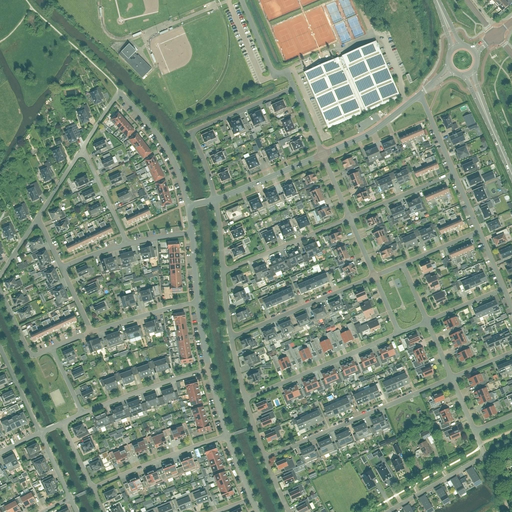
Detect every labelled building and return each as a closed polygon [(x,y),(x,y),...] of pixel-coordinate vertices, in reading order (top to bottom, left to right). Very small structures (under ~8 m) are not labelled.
[(505,1),(498,7),(502,11),(509,5),(505,1)] [(403,20),(391,25),(392,28),(405,23),(403,20)] [(342,57),(338,59),(362,113),(365,111),(366,112),(400,97),(392,79),(379,49),(376,42),(342,57)] [(118,55),(142,79),(152,69),(138,55),(136,57),(133,54),(136,52),(129,44),(118,55)] [(362,114),(362,113),(338,59),(338,58),(304,73),(328,129),(362,114)] [(90,95),(91,98),(90,98),(91,102),(93,101),(95,105),(101,102),(100,100),(104,99),(101,93),(102,93),(98,88),(95,89),(96,92),(90,95)] [(283,101),(272,106),(276,116),(284,113),(283,110),(286,108),(284,106),(285,105),(284,102),(283,102),(283,101)] [(78,114),(79,117),(78,118),(78,117),(78,121),(79,121),(81,121),(82,125),(89,122),(88,120),(91,118),(88,113),(90,112),(87,105),(82,107),(84,111),(78,114)] [(255,113),(259,124),(265,122),(266,124),(269,123),(266,115),(263,116),(260,111),(255,113)] [(251,121),(248,123),(251,130),(260,126),(259,124),(255,113),(254,112),(248,115),(251,121)] [(115,126),(116,125),(115,125),(123,118),(120,115),(119,115),(119,114),(110,121),(115,126)] [(444,119),(442,120),(446,130),(451,128),(452,131),(458,128),(456,124),(452,126),(450,121),(451,121),(449,117),(449,118),(448,117),(447,116),(444,118),(444,119)] [(115,125),(116,125),(119,129),(126,123),(125,121),(123,118),(115,125)] [(284,118),(278,121),(279,124),(281,123),(283,128),(284,128),(293,124),(290,119),(285,122),(284,118)] [(240,120),(234,122),(239,133),(240,135),(249,131),(246,124),(243,125),(240,120)] [(231,130),(228,131),(231,139),(234,137),(233,135),(239,133),(234,122),(232,123),(231,122),(228,124),(231,130)] [(119,129),(123,133),(131,127),(128,124),(126,123),(119,129)] [(69,127),(71,131),(65,134),(70,144),(76,141),(75,139),(79,137),(78,136),(80,134),(75,124),(69,127)] [(283,128),(281,129),(285,138),(291,135),(289,132),(295,130),(293,124),(284,128),(283,128)] [(131,127),(123,133),(125,135),(122,138),(124,140),(134,131),(133,131),(134,130),(131,127)] [(421,128),(416,131),(421,143),(424,142),(422,137),(425,136),(421,128)] [(416,131),(410,133),(413,141),(416,140),(418,144),(421,143),(416,131)] [(202,137),(201,137),(202,141),(203,140),(205,143),(207,142),(209,145),(217,142),(213,132),(202,136),(202,137)] [(410,133),(405,136),(410,148),(412,147),(411,142),(413,141),(410,133)] [(450,138),(453,146),(464,141),(464,139),(466,137),(465,134),(462,135),(461,133),(450,138)] [(128,141),(132,146),(141,139),(138,135),(137,135),(128,141)] [(410,148),(405,136),(399,138),(402,146),(405,144),(407,149),(410,148)] [(132,146),(135,150),(144,144),(142,142),(143,142),(141,139),(132,146)] [(295,139),(287,142),(291,152),(302,147),(303,146),(302,143),(301,143),(299,141),(297,142),(295,139)] [(107,150),(106,147),(109,146),(106,140),(94,146),(96,152),(100,150),(101,153),(107,150)] [(387,143),(392,153),(392,154),(395,153),(396,155),(401,152),(399,146),(396,147),(393,141),(387,143)] [(382,153),(384,160),(390,157),(389,154),(392,153),(387,143),(382,146),(385,152),(382,153)] [(135,150),(139,155),(148,148),(146,145),(145,146),(144,144),(135,150)] [(270,150),(274,159),(280,157),(278,152),(281,150),(278,144),(269,148),(270,150)] [(466,147),(465,144),(458,147),(459,150),(457,151),(458,154),(457,154),(457,155),(456,156),(458,159),(459,160),(468,156),(465,148),(466,147)] [(59,150),(53,153),(54,156),(53,156),(54,160),(56,159),(58,163),(64,160),(63,158),(66,157),(61,146),(57,147),(59,150)] [(148,148),(139,155),(142,160),(151,153),(150,152),(151,152),(148,148)] [(371,151),(375,160),(378,159),(379,162),(384,160),(382,153),(379,154),(376,148),(371,150),(371,151)] [(264,150),(261,151),(264,158),(267,156),(269,162),(274,159),(270,150),(265,152),(264,150)] [(368,159),(365,160),(368,167),(374,164),(373,163),(376,161),(375,160),(371,151),(371,150),(365,153),(368,159)] [(214,156),(211,157),(212,160),(211,161),(212,164),(213,164),(214,164),(225,160),(222,153),(219,154),(218,151),(212,153),(214,156)] [(249,157),(254,168),(259,166),(257,160),(260,159),(258,153),(249,157)] [(146,167),(148,167),(148,166),(157,162),(154,158),(154,157),(144,162),(146,167)] [(247,165),(249,170),(254,168),(249,157),(241,160),(244,166),(247,165)] [(344,168),(345,169),(351,166),(352,169),(359,166),(356,160),(353,162),(352,158),(350,159),(349,157),(345,159),(345,161),(342,162),(342,163),(344,168)] [(428,159),(433,171),(438,168),(435,161),(432,162),(430,157),(428,159)] [(469,173),(476,171),(473,165),(477,163),(476,162),(478,161),(476,157),(469,160),(470,163),(462,167),(465,173),(469,171),(469,173)] [(101,163),(104,169),(108,167),(109,170),(115,167),(111,158),(101,163)] [(433,171),(428,159),(425,160),(427,164),(424,166),(427,173),(433,171)] [(41,180),(41,179),(43,179),(45,183),(51,180),(50,178),(54,176),(49,167),(52,166),(49,160),(47,161),(47,163),(44,164),(46,169),(40,172),(42,175),(41,176),(40,176),(41,180)] [(148,166),(148,167),(150,171),(150,172),(159,167),(158,165),(157,162),(148,166)] [(417,163),(422,176),(427,173),(424,166),(421,167),(419,162),(417,163)] [(416,178),(422,176),(417,163),(414,164),(416,169),(413,170),(416,178)] [(404,183),(410,181),(407,174),(410,173),(407,166),(402,169),(402,171),(400,172),(400,173),(404,183)] [(149,172),(151,177),(162,172),(160,169),(159,167),(150,172),(150,171),(149,172)] [(227,172),(229,171),(228,168),(220,171),(221,174),(218,175),(220,178),(219,179),(220,182),(221,182),(222,182),(222,184),(227,181),(227,180),(230,178),(227,172)] [(350,183),(361,178),(360,175),(362,174),(360,169),(353,171),(354,174),(348,177),(350,183)] [(399,185),(404,183),(400,173),(398,174),(396,171),(390,174),(393,180),(396,179),(399,185)] [(162,172),(151,177),(154,183),(164,178),(163,177),(164,177),(162,172)] [(495,178),(492,172),(484,176),(487,181),(495,178)] [(109,179),(112,185),(115,183),(117,186),(125,182),(121,173),(109,179)] [(305,182),(303,183),(305,189),(311,186),(310,184),(317,181),(316,180),(315,176),(314,176),(314,175),(311,176),(310,174),(305,176),(306,178),(304,179),(305,182)] [(384,180),(383,180),(388,190),(393,187),(391,181),(393,180),(390,174),(385,176),(386,179),(384,180)] [(470,186),(481,181),(478,174),(467,179),(470,186)] [(74,182),(78,191),(86,187),(85,184),(89,182),(86,177),(74,182)] [(361,178),(350,183),(353,188),(359,185),(360,188),(367,186),(364,180),(363,180),(361,178)] [(380,178),(374,181),(376,187),(379,186),(382,193),(388,190),(383,180),(384,180),(383,179),(380,180),(380,178)] [(29,199),(29,198),(31,198),(33,202),(39,199),(38,197),(41,195),(42,194),(37,182),(32,185),(34,189),(28,191),(29,194),(28,195),(29,199)] [(157,187),(157,190),(158,190),(167,187),(166,182),(165,183),(165,182),(155,185),(155,188),(157,187)] [(486,189),(483,183),(477,186),(478,189),(473,192),(474,195),(474,196),(476,198),(475,199),(476,199),(477,203),(487,199),(483,190),(486,189)] [(287,186),(292,197),(297,195),(292,184),(287,186)] [(281,195),(284,201),(292,197),(287,186),(282,188),(284,194),(281,195)] [(158,196),(159,196),(159,195),(168,193),(168,191),(168,190),(167,187),(158,190),(157,190),(156,190),(158,196)] [(446,187),(441,189),(446,201),(448,200),(447,196),(450,194),(446,187)] [(363,193),(356,196),(357,197),(356,197),(358,202),(359,201),(359,202),(370,198),(369,194),(370,194),(368,188),(361,191),(363,193)] [(310,197),(311,199),(322,195),(320,189),(314,192),(312,189),(306,192),(309,197),(310,197)] [(441,189),(435,192),(438,199),(441,198),(443,203),(446,201),(441,189)] [(80,196),(83,202),(85,201),(87,203),(93,200),(91,198),(95,196),(92,190),(80,196)] [(124,200),(125,203),(133,199),(129,191),(117,196),(120,202),(124,200)] [(270,193),(275,205),(284,201),(281,195),(278,196),(276,191),(270,193)] [(435,192),(430,194),(435,206),(437,205),(435,200),(438,199),(435,192)] [(159,195),(159,196),(161,201),(170,198),(169,195),(168,193),(159,195)] [(267,208),(267,209),(275,205),(270,193),(268,194),(268,193),(264,195),(267,201),(264,202),(267,208)] [(435,206),(430,194),(424,196),(427,204),(430,203),(432,207),(435,206)] [(311,203),(313,208),(320,206),(318,203),(325,200),(322,195),(311,199),(313,202),(311,203)] [(161,201),(159,201),(161,207),(172,204),(171,203),(172,203),(170,198),(161,201)] [(259,198),(253,201),(258,212),(267,208),(264,202),(261,204),(259,198)] [(412,202),(417,212),(420,211),(421,213),(426,211),(424,204),(421,205),(418,199),(417,199),(416,198),(413,200),(413,201),(412,201),(412,202)] [(247,210),(250,215),(258,212),(253,201),(248,203),(250,208),(247,210)] [(407,211),(410,218),(415,215),(415,214),(417,212),(412,202),(411,201),(408,202),(408,203),(407,204),(410,210),(407,211)] [(490,201),(482,205),(484,208),(480,209),(484,219),(485,218),(485,219),(489,218),(489,217),(491,216),(488,210),(493,208),(490,201)] [(17,214),(16,214),(15,214),(16,218),(18,217),(20,221),(26,218),(25,216),(29,215),(27,211),(28,211),(24,203),(20,205),(21,208),(15,211),(17,214)] [(139,205),(145,217),(151,215),(147,207),(144,209),(142,204),(139,205)] [(99,215),(98,212),(102,211),(99,205),(87,210),(90,216),(92,215),(93,218),(99,215)] [(136,212),(140,220),(145,217),(139,205),(137,207),(139,211),(136,212)] [(403,217),(404,220),(410,218),(407,211),(404,213),(401,206),(396,209),(400,219),(403,217)] [(227,213),(226,213),(228,216),(229,216),(230,219),(233,218),(234,221),(242,217),(238,207),(235,209),(234,207),(229,209),(230,211),(227,212),(227,213)] [(321,208),(314,211),(317,217),(319,216),(320,219),(323,218),(324,220),(328,218),(328,216),(331,214),(330,213),(331,213),(329,209),(328,208),(322,211),(321,208)] [(390,219),(393,225),(398,223),(397,220),(400,219),(396,209),(396,208),(390,211),(393,217),(390,219)] [(50,215),(52,219),(53,220),(59,217),(60,220),(66,217),(63,212),(61,213),(60,209),(58,210),(57,209),(54,211),(54,212),(50,214),(50,215)] [(129,210),(134,223),(140,220),(136,212),(133,214),(131,209),(129,210)] [(125,218),(129,225),(134,223),(129,210),(126,212),(128,216),(125,218)] [(305,214),(300,216),(301,218),(305,227),(310,225),(305,214)] [(460,218),(456,219),(455,214),(452,216),(457,228),(463,225),(460,218)] [(378,216),(367,221),(367,222),(369,226),(370,227),(376,224),(377,227),(384,225),(381,219),(379,220),(378,216)] [(448,222),(452,230),(457,228),(452,216),(449,217),(451,221),(448,222)] [(292,220),(294,226),(297,224),(300,230),(305,227),(301,218),(298,220),(298,217),(292,220)] [(493,223),(487,225),(490,232),(500,227),(498,221),(500,220),(499,217),(492,220),(493,223)] [(67,230),(67,229),(69,229),(67,225),(69,224),(67,219),(61,222),(62,224),(56,227),(56,228),(58,233),(58,232),(59,233),(63,231),(63,232),(67,230)] [(283,223),(288,236),(294,233),(291,227),(294,226),(292,220),(291,219),(283,223)] [(441,220),(446,232),(452,230),(448,222),(445,224),(443,219),(441,220)] [(446,232),(441,220),(438,221),(440,226),(437,227),(440,235),(446,232)] [(104,222),(101,223),(107,235),(113,233),(109,225),(106,226),(104,222)] [(4,237),(6,236),(8,241),(14,238),(13,236),(16,234),(11,223),(8,225),(9,227),(3,230),(4,233),(3,234),(3,233),(3,234),(4,237)] [(107,235),(101,223),(99,224),(101,229),(98,230),(102,238),(107,235)] [(285,237),(288,236),(283,223),(274,226),(274,227),(277,233),(280,231),(283,237),(284,236),(285,237)] [(429,240),(435,237),(432,231),(435,230),(432,223),(426,226),(427,228),(424,229),(424,230),(425,230),(429,240)] [(233,232),(231,233),(232,236),(231,236),(232,239),(233,239),(234,240),(245,235),(240,225),(232,228),(233,232)] [(373,234),(375,240),(386,235),(385,233),(387,232),(384,226),(378,229),(379,232),(373,234)] [(96,240),(102,238),(98,230),(95,232),(93,227),(91,228),(96,240)] [(274,234),(277,233),(274,227),(271,228),(272,231),(268,233),(267,233),(271,242),(271,243),(277,240),(274,234)] [(96,240),(91,228),(88,229),(90,234),(87,235),(91,243),(96,240)] [(420,236),(423,242),(429,240),(425,230),(424,230),(422,231),(421,228),(415,231),(418,237),(420,236)] [(500,236),(492,240),(494,244),(495,243),(496,246),(501,244),(502,244),(502,245),(506,243),(506,242),(504,236),(508,234),(506,229),(498,232),(500,236)] [(266,244),(271,242),(267,233),(268,233),(267,230),(258,234),(261,240),(264,238),(266,244)] [(418,244),(415,238),(418,237),(415,231),(409,233),(410,236),(408,237),(412,247),(418,244)] [(80,233),(85,245),(91,243),(87,235),(84,237),(82,232),(80,233)] [(76,240),(80,248),(85,245),(80,233),(77,234),(79,239),(76,240)] [(329,241),(328,242),(330,247),(336,245),(335,242),(342,239),(341,238),(340,234),(339,234),(339,233),(328,238),(329,241)] [(375,240),(378,246),(384,243),(385,246),(391,243),(389,237),(387,238),(386,235),(375,240)] [(404,243),(407,249),(412,247),(408,237),(405,238),(404,235),(398,238),(401,244),(404,243)] [(71,237),(69,238),(74,250),(80,248),(76,240),(73,242),(71,237)] [(69,238),(66,239),(68,244),(65,245),(69,253),(74,250),(69,238)] [(32,243),(30,244),(31,247),(29,248),(32,253),(37,251),(36,248),(42,245),(42,244),(40,240),(39,239),(35,241),(35,240),(31,242),(32,243)] [(234,249),(231,251),(232,254),(231,254),(233,257),(234,257),(234,258),(237,256),(237,258),(243,256),(242,254),(245,253),(241,243),(233,246),(234,249)] [(309,246),(310,246),(314,257),(317,256),(318,257),(323,255),(321,248),(318,250),(315,243),(309,246)] [(387,250),(381,253),(381,254),(383,258),(383,259),(387,258),(388,260),(392,258),(391,256),(393,255),(392,252),(396,250),(395,247),(397,246),(396,243),(386,247),(387,250)] [(474,251),(471,244),(465,246),(470,258),(473,257),(471,253),(474,251)] [(314,257),(310,246),(309,246),(304,248),(307,254),(304,256),(307,262),(312,260),(312,258),(314,257)] [(337,246),(331,249),(333,255),(336,254),(337,256),(347,252),(345,247),(338,249),(337,246)] [(470,258),(465,246),(460,248),(463,256),(466,255),(468,259),(470,258)] [(511,247),(511,246),(499,252),(499,251),(498,252),(502,260),(502,259),(511,255),(511,247)] [(152,247),(147,248),(149,259),(158,257),(156,250),(153,251),(152,247)] [(149,259),(147,248),(143,249),(143,250),(141,250),(142,253),(139,254),(140,261),(149,259)] [(463,256),(460,248),(454,251),(459,263),(462,262),(460,257),(463,256)] [(298,251),(293,253),(297,263),(300,262),(301,264),(307,262),(304,256),(301,257),(298,251)] [(459,263),(454,251),(448,253),(452,261),(455,260),(457,264),(459,263)] [(37,259),(38,262),(49,257),(46,253),(45,252),(39,255),(38,252),(31,255),(34,261),(37,259)] [(130,252),(126,253),(129,264),(138,261),(136,254),(133,255),(132,252),(130,253),(130,252)] [(337,259),(336,260),(338,266),(344,263),(343,260),(349,258),(347,252),(337,256),(336,257),(337,259)] [(129,264),(126,253),(123,254),(123,255),(121,255),(122,258),(119,259),(121,266),(129,264)] [(297,263),(293,253),(287,255),(290,262),(287,263),(290,269),(296,267),(295,265),(298,264),(297,263)] [(49,257),(38,262),(40,265),(37,266),(40,272),(46,269),(44,266),(51,263),(50,262),(51,262),(49,257)] [(110,258),(106,259),(110,270),(118,267),(116,260),(113,261),(112,258),(110,259),(110,258)] [(282,258),(276,260),(280,270),(283,269),(284,272),(290,269),(287,263),(284,264),(282,258)] [(102,265),(99,266),(101,272),(110,270),(106,259),(101,261),(102,265)] [(280,270),(276,260),(270,263),(273,269),(270,270),(273,276),(276,275),(275,273),(281,271),(280,270)] [(426,263),(419,266),(423,274),(433,270),(429,262),(427,263),(427,262),(426,263)] [(259,267),(263,277),(264,278),(267,277),(267,279),(273,276),(270,270),(267,271),(265,265),(259,267)] [(345,265),(339,268),(341,273),(344,272),(346,276),(348,275),(348,277),(353,275),(352,273),(355,271),(355,270),(353,266),(353,265),(346,268),(345,265)] [(77,271),(79,277),(83,275),(84,278),(90,275),(86,267),(77,271)] [(263,277),(259,267),(253,269),(256,276),(253,277),(256,284),(262,281),(261,278),(263,277)] [(45,277),(47,280),(57,275),(55,271),(54,271),(54,270),(48,273),(46,270),(41,273),(43,278),(45,277)] [(482,271),(476,273),(481,285),(484,284),(485,284),(485,283),(487,282),(482,271)] [(476,273),(471,276),(472,278),(476,287),(481,285),(476,273)] [(235,277),(232,279),(234,285),(241,282),(242,285),(249,283),(246,277),(244,277),(243,274),(240,276),(239,274),(234,276),(235,277)] [(319,276),(323,285),(329,283),(325,274),(319,276)] [(57,275),(47,280),(48,283),(46,284),(48,290),(54,287),(53,284),(59,281),(59,280),(57,275)] [(424,277),(428,285),(437,281),(439,280),(437,275),(431,277),(430,275),(424,277)] [(314,278),(318,288),(323,285),(319,276),(314,278)] [(318,288),(314,278),(308,281),(312,290),(318,288)] [(470,290),(476,287),(472,278),(466,280),(470,290)] [(9,281),(5,283),(5,284),(7,289),(8,289),(14,286),(15,289),(23,286),(20,280),(15,283),(14,279),(13,280),(12,279),(9,280),(9,281)] [(465,292),(470,290),(466,280),(464,282),(462,279),(457,281),(457,282),(458,285),(459,287),(462,285),(465,292)] [(308,281),(303,283),(307,292),(312,290),(308,281)] [(437,281),(428,285),(430,290),(434,289),(435,291),(440,289),(437,281)] [(85,290),(88,296),(98,291),(94,283),(88,286),(89,288),(85,290)] [(296,283),(293,284),(295,289),(298,288),(301,295),(307,292),(303,283),(297,285),(296,283)] [(285,291),(289,300),(291,299),(292,299),(294,298),(292,291),(294,290),(292,285),(287,287),(288,290),(285,291)] [(146,289),(146,291),(147,291),(149,301),(155,300),(154,296),(160,295),(157,286),(146,289)] [(54,295),(55,298),(65,294),(63,289),(62,288),(56,291),(55,288),(49,291),(52,296),(54,295)] [(367,299),(364,290),(357,293),(357,292),(356,293),(354,294),(356,300),(354,301),(355,304),(358,303),(367,299)] [(444,290),(432,296),(436,304),(443,301),(443,302),(444,301),(443,301),(446,300),(444,296),(446,296),(444,290)] [(147,291),(146,291),(138,293),(140,300),(143,300),(144,302),(146,302),(149,301),(147,291)] [(245,291),(233,296),(236,302),(243,299),(244,302),(250,299),(248,294),(246,294),(245,291)] [(289,300),(285,291),(279,293),(283,302),(289,300)] [(132,293),(126,295),(130,307),(133,306),(133,305),(135,305),(134,302),(137,301),(135,294),(132,295),(132,293)] [(279,293),(274,296),(278,305),(283,302),(279,293)] [(65,294),(55,298),(56,301),(54,302),(57,308),(63,305),(61,302),(68,299),(67,298),(68,298),(65,294)] [(16,296),(17,297),(12,299),(13,300),(12,300),(14,305),(15,304),(15,305),(21,302),(23,305),(29,302),(27,296),(24,298),(22,295),(20,296),(20,295),(16,296)] [(130,307),(126,295),(117,297),(120,306),(123,305),(124,309),(130,307)] [(267,296),(258,300),(260,305),(264,303),(267,310),(272,307),(268,298),(267,296)] [(278,305),(274,296),(268,298),(272,307),(278,305)] [(347,310),(346,308),(345,305),(342,306),(339,299),(335,301),(335,302),(334,302),(338,312),(342,311),(343,313),(348,311),(347,310)] [(94,309),(97,315),(109,309),(105,301),(97,305),(98,307),(94,309)] [(372,309),(368,301),(363,303),(364,306),(360,308),(361,310),(359,311),(360,314),(362,313),(372,309)] [(489,303),(493,313),(494,315),(500,312),(499,310),(495,301),(493,302),(493,301),(492,302),(489,303)] [(336,313),(338,312),(334,302),(333,303),(333,302),(328,304),(331,311),(329,312),(331,318),(337,316),(336,313)] [(493,313),(489,303),(484,306),(488,315),(493,313)] [(19,313),(19,314),(21,319),(22,319),(26,317),(26,318),(30,317),(30,316),(32,315),(30,312),(32,311),(30,305),(24,308),(25,311),(19,313)] [(326,320),(331,318),(329,312),(326,314),(323,306),(318,308),(318,309),(318,310),(322,319),(325,318),(326,320)] [(482,317),(488,315),(484,306),(478,308),(482,317)] [(248,313),(250,313),(248,307),(241,310),(242,312),(236,315),(239,322),(242,320),(243,322),(247,320),(247,318),(250,317),(248,313)] [(482,317),(478,308),(473,310),(475,317),(473,318),(475,324),(480,321),(479,319),(482,317)] [(319,321),(322,319),(318,310),(317,310),(316,309),(312,311),(315,318),(312,319),(314,325),(320,323),(319,321)] [(374,314),(372,309),(362,313),(366,321),(371,319),(370,316),(371,316),(370,316),(374,314)] [(66,312),(71,324),(77,321),(73,314),(70,315),(68,311),(66,312)] [(66,326),(71,324),(66,312),(63,313),(65,317),(62,319),(66,326)] [(309,327),(314,325),(312,319),(309,321),(306,314),(302,316),(301,317),(305,327),(309,325),(309,327)] [(66,326),(62,319),(59,320),(57,316),(55,317),(60,329),(66,326)] [(303,328),(305,327),(301,317),(300,317),(300,316),(295,318),(298,325),(295,327),(298,332),(304,330),(303,328)] [(60,329),(55,317),(52,318),(54,322),(51,324),(55,331),(60,329)] [(447,320),(444,322),(445,326),(445,328),(446,328),(447,330),(453,327),(455,330),(462,326),(457,317),(447,321),(447,320)] [(151,322),(154,332),(155,335),(163,332),(161,323),(158,324),(157,320),(151,322)] [(376,320),(367,324),(370,333),(373,332),(374,332),(373,331),(380,328),(376,320)] [(46,321),(44,322),(50,334),(55,331),(51,324),(49,325),(46,321)] [(293,334),(298,332),(295,327),(293,328),(290,321),(285,323),(284,324),(289,334),(292,332),(293,334)] [(50,334),(44,322),(41,323),(43,328),(41,329),(44,336),(50,334)] [(154,332),(151,322),(148,323),(146,324),(147,327),(144,328),(147,339),(150,338),(149,334),(154,332)] [(286,334),(289,334),(284,324),(283,323),(279,325),(282,332),(279,334),(281,339),(287,337),(286,334)] [(344,332),(349,342),(353,340),(352,336),(356,334),(351,323),(346,325),(348,330),(344,332)] [(33,327),(39,339),(44,336),(41,329),(38,330),(36,326),(33,327)] [(32,340),(33,342),(39,339),(33,327),(30,328),(33,333),(29,334),(31,337),(30,339),(32,340)] [(135,327),(131,328),(135,338),(140,336),(141,338),(144,338),(141,328),(138,329),(137,327),(135,327)] [(452,341),(452,342),(466,336),(463,331),(464,330),(463,327),(455,331),(456,333),(450,336),(451,339),(450,339),(451,341),(452,341)] [(135,338),(131,328),(128,329),(126,330),(127,333),(124,334),(126,341),(135,338)] [(276,341),(281,339),(279,334),(276,335),(273,328),(268,330),(269,330),(268,331),(272,341),(275,339),(276,341)] [(269,341),(272,340),(268,331),(267,331),(267,330),(262,332),(265,340),(263,341),(265,346),(270,344),(269,341)] [(344,344),(349,342),(344,333),(340,335),(338,330),(334,332),(338,342),(342,340),(344,344)] [(508,331),(502,334),(506,342),(511,339),(508,331)] [(323,340),(328,351),(333,349),(331,345),(335,343),(330,332),(326,334),(328,339),(323,340)] [(115,333),(112,334),(116,346),(125,344),(122,335),(119,335),(118,333),(116,333),(115,333)] [(116,346),(112,334),(109,335),(109,336),(107,337),(107,339),(105,340),(108,349),(116,346)] [(407,342),(405,343),(408,349),(413,346),(412,343),(419,340),(416,334),(411,337),(411,336),(408,337),(409,338),(406,339),(407,342)] [(500,344),(506,342),(502,334),(497,336),(500,344)] [(454,345),(455,348),(461,345),(462,348),(469,345),(466,336),(452,342),(453,343),(452,343),(453,346),(454,345)] [(495,347),(500,344),(497,336),(491,338),(495,347)] [(244,341),(240,343),(243,349),(250,346),(251,349),(257,346),(255,340),(253,341),(252,338),(248,339),(248,337),(243,339),(244,341)] [(323,353),(328,351),(323,340),(319,342),(317,338),(313,340),(317,351),(322,349),(323,353)] [(491,338),(486,341),(489,348),(489,349),(495,347),(491,338)] [(96,340),(92,341),(96,351),(105,348),(102,341),(99,342),(98,339),(96,340)] [(96,351),(92,341),(87,343),(88,346),(85,347),(88,354),(96,351)] [(307,360),(312,358),(310,354),(315,352),(310,342),(306,344),(307,348),(303,349),(307,360)] [(385,348),(389,359),(393,357),(394,359),(399,357),(397,351),(394,353),(391,346),(385,348)] [(458,356),(457,356),(458,358),(459,358),(461,362),(464,361),(464,360),(474,355),(470,346),(463,349),(464,352),(458,354),(458,356)] [(303,362),(307,360),(303,349),(299,351),(297,348),(292,350),(297,360),(301,358),(303,362)] [(386,360),(389,359),(385,348),(379,351),(382,358),(379,359),(382,364),(387,362),(386,360)] [(413,355),(414,358),(425,354),(422,348),(415,351),(414,348),(407,351),(410,356),(413,355)] [(72,349),(62,353),(65,359),(69,358),(70,360),(76,357),(72,349)] [(282,358),(287,369),(291,367),(290,363),(294,361),(289,350),(284,352),(286,356),(282,358)] [(255,354),(244,359),(246,365),(253,362),(254,365),(261,362),(258,357),(256,357),(255,354)] [(375,369),(381,366),(378,359),(375,361),(372,354),(366,356),(370,367),(374,365),(375,369)] [(412,363),(415,368),(421,366),(420,363),(427,360),(425,354),(414,358),(415,362),(412,363)] [(282,371),(287,369),(282,358),(278,360),(276,355),(271,357),(276,369),(280,367),(282,371)] [(162,360),(159,361),(163,372),(166,371),(166,370),(168,369),(166,363),(169,362),(167,356),(162,358),(162,360)] [(367,368),(370,367),(366,356),(360,359),(363,366),(360,367),(363,373),(368,370),(367,368)] [(163,372),(159,361),(157,362),(156,360),(150,362),(152,368),(155,367),(157,373),(159,372),(159,373),(163,372)] [(142,367),(146,377),(150,376),(149,375),(151,375),(149,369),(152,368),(150,362),(145,364),(145,366),(142,367)] [(356,376),(361,373),(359,368),(356,369),(353,362),(347,364),(351,375),(355,374),(356,376)] [(506,373),(511,371),(508,363),(503,365),(506,373)] [(341,375),(344,381),(349,378),(348,376),(351,375),(347,364),(341,367),(344,374),(341,375)] [(503,365),(497,367),(497,368),(501,376),(506,373),(503,365)] [(139,366),(133,368),(135,374),(138,373),(140,379),(142,378),(143,379),(146,377),(142,367),(140,368),(139,366)] [(72,374),(75,380),(84,375),(80,367),(74,370),(75,372),(72,374)] [(422,367),(415,370),(418,376),(421,374),(422,378),(433,373),(430,367),(423,370),(422,367)] [(126,373),(129,383),(133,382),(132,381),(135,381),(132,375),(135,374),(133,368),(127,370),(128,372),(126,373)] [(254,375),(248,378),(251,384),(254,382),(255,384),(259,382),(259,381),(262,379),(260,376),(262,375),(260,369),(253,372),(254,375)] [(328,373),(332,383),(336,382),(337,385),(343,383),(340,376),(337,377),(334,370),(328,373)] [(122,372),(116,374),(119,380),(121,379),(123,385),(125,384),(126,385),(129,383),(126,373),(123,374),(122,372)] [(404,372),(398,374),(399,377),(403,386),(409,383),(404,372)] [(322,383),(325,390),(331,388),(329,385),(332,383),(328,373),(322,375),(325,382),(322,383)] [(111,378),(109,379),(113,390),(116,388),(118,387),(116,381),(119,380),(116,374),(111,376),(111,378)] [(471,377),(468,379),(470,383),(469,383),(470,385),(471,385),(471,387),(478,384),(479,387),(486,384),(482,374),(472,378),(471,377)] [(0,389),(3,388),(2,385),(8,382),(7,382),(5,375),(4,376),(0,377),(0,389)] [(398,388),(403,386),(399,377),(394,379),(398,388)] [(113,390),(109,379),(106,381),(105,378),(99,380),(102,386),(105,385),(107,391),(109,390),(109,391),(113,390)] [(315,378),(309,381),(313,390),(313,391),(317,390),(317,392),(323,390),(321,384),(318,385),(315,378)] [(364,381),(365,381),(363,378),(358,380),(360,383),(354,386),(356,389),(365,385),(364,381)] [(384,379),(378,381),(381,389),(384,387),(386,393),(392,391),(388,381),(385,383),(384,379)] [(392,391),(398,388),(394,379),(388,381),(392,391)] [(186,389),(187,389),(197,386),(197,387),(198,387),(196,380),(185,383),(185,384),(186,389)] [(306,390),(303,391),(305,397),(311,395),(310,391),(313,390),(309,381),(303,383),(306,390)] [(81,394),(84,400),(94,396),(88,384),(81,387),(83,391),(84,390),(85,393),(81,394)] [(375,387),(370,389),(374,398),(380,396),(380,395),(380,396),(377,390),(380,389),(378,384),(374,385),(375,387)] [(477,399),(488,394),(486,391),(489,390),(487,385),(479,388),(481,391),(474,393),(475,396),(475,398),(476,398),(477,399)] [(187,389),(188,395),(199,392),(197,387),(197,386),(187,389)] [(296,386),(290,389),(294,398),(293,398),(294,400),(298,398),(298,400),(304,398),(302,392),(299,393),(296,386)] [(170,388),(167,390),(170,400),(173,399),(174,401),(179,400),(178,393),(174,394),(173,389),(170,389),(170,388)] [(287,398),(284,400),(286,405),(292,403),(291,399),(293,398),(294,398),(290,389),(284,391),(287,398)] [(364,391),(368,401),(374,398),(370,389),(364,391)] [(170,400),(167,390),(163,391),(163,392),(161,392),(163,398),(160,399),(163,405),(168,403),(167,401),(170,400)] [(0,397),(3,403),(3,404),(4,407),(11,404),(10,401),(15,398),(12,391),(12,392),(3,396),(0,397)] [(363,403),(368,401),(364,391),(359,394),(363,403)] [(188,395),(190,400),(200,398),(199,392),(188,395)] [(432,401),(429,402),(432,408),(438,405),(437,402),(444,399),(442,393),(437,395),(436,394),(434,396),(431,398),(432,401)] [(163,405),(160,399),(158,400),(156,394),(154,395),(153,394),(150,395),(153,406),(156,405),(157,407),(163,405)] [(359,394),(353,396),(357,405),(357,406),(363,403),(359,394)] [(478,402),(479,405),(486,402),(487,405),(494,402),(492,396),(489,398),(488,394),(477,399),(477,400),(476,400),(477,403),(478,402)] [(144,405),(146,411),(151,409),(150,407),(153,406),(150,395),(146,397),(147,398),(144,398),(146,404),(144,405)] [(344,400),(341,402),(345,411),(351,408),(350,408),(348,403),(352,402),(349,395),(343,398),(344,400)] [(200,398),(190,400),(191,406),(202,404),(200,398)] [(137,414),(146,411),(144,405),(141,406),(139,400),(137,401),(136,400),(133,402),(137,413),(137,414)] [(271,403),(267,404),(266,401),(258,404),(258,403),(255,405),(258,411),(265,408),(266,411),(273,409),(271,403)] [(494,409),(500,406),(498,401),(487,406),(488,409),(482,411),(483,413),(482,413),(483,415),(484,415),(485,419),(489,418),(488,417),(496,413),(494,409)] [(137,413),(133,402),(129,403),(130,404),(128,404),(130,410),(127,411),(129,417),(130,418),(135,416),(134,414),(137,413)] [(335,404),(339,413),(345,411),(341,402),(335,404)] [(329,404),(323,406),(328,418),(334,416),(330,406),(329,404)] [(330,406),(334,416),(339,413),(335,404),(330,406)] [(120,406),(116,408),(121,419),(120,419),(121,420),(129,417),(127,411),(124,412),(122,407),(120,407),(120,406)] [(193,410),(194,416),(204,413),(203,407),(193,410)] [(110,418),(113,424),(118,421),(118,420),(120,419),(121,419),(116,408),(113,409),(113,410),(111,411),(113,416),(110,418)] [(312,414),(316,423),(321,421),(319,416),(322,414),(319,408),(314,410),(315,413),(312,414)] [(439,416),(440,419),(451,415),(448,409),(441,412),(440,409),(433,412),(436,417),(439,416)] [(267,418),(260,421),(263,427),(272,423),(270,420),(275,418),(272,412),(266,415),(267,418)] [(103,413),(100,414),(105,427),(113,424),(110,418),(108,419),(105,413),(103,414),(103,413)] [(194,416),(196,422),(206,419),(204,413),(194,416)] [(23,414),(18,417),(17,417),(21,425),(23,425),(24,425),(26,424),(26,423),(27,423),(23,414)] [(105,427),(100,414),(96,416),(96,417),(94,418),(97,423),(94,424),(97,430),(105,427)] [(305,428),(310,426),(306,417),(306,416),(305,414),(299,416),(305,428)] [(306,416),(306,417),(310,426),(316,423),(312,414),(306,416)] [(11,418),(12,419),(16,428),(17,427),(18,428),(20,427),(20,426),(21,425),(17,417),(18,417),(17,415),(11,418)] [(440,423),(442,429),(448,426),(446,423),(453,420),(451,415),(440,419),(442,422),(440,423)] [(305,428),(299,416),(291,420),(293,426),(296,424),(299,430),(298,430),(299,431),(305,428)] [(382,431),(390,427),(387,421),(385,422),(383,417),(377,419),(382,431)] [(12,419),(8,421),(12,430),(13,429),(14,430),(16,429),(16,428),(12,419)] [(195,422),(196,428),(208,424),(206,419),(196,422),(195,422)] [(373,434),(382,431),(377,419),(371,422),(373,427),(371,428),(373,434)] [(8,421),(7,420),(1,422),(6,433),(7,432),(8,433),(9,432),(10,431),(12,430),(8,421)] [(185,423),(176,427),(180,439),(186,437),(184,431),(187,430),(185,423)] [(208,424),(196,428),(198,433),(199,432),(199,433),(210,430),(208,424)] [(364,438),(372,435),(370,428),(367,430),(365,424),(359,427),(364,438)] [(74,432),(73,433),(75,436),(76,436),(81,434),(83,437),(89,434),(86,429),(84,430),(82,425),(79,427),(79,426),(76,427),(76,428),(73,430),(74,432)] [(268,442),(271,441),(270,440),(280,436),(277,430),(281,429),(279,425),(270,429),(272,432),(265,435),(268,442)] [(176,427),(167,430),(169,437),(172,435),(175,441),(180,439),(176,427)] [(356,442),(364,438),(359,427),(353,429),(356,434),(353,436),(356,442)] [(113,435),(117,447),(125,444),(126,445),(130,444),(128,439),(124,440),(121,434),(125,433),(123,430),(116,433),(116,434),(113,435)] [(165,430),(156,434),(161,446),(167,444),(165,438),(168,437),(165,430)] [(420,434),(423,440),(430,436),(427,430),(420,434)] [(449,430),(444,433),(446,438),(448,437),(449,441),(460,436),(457,430),(450,433),(449,430)] [(346,446),(355,442),(352,436),(349,437),(347,432),(341,434),(346,446)] [(161,446),(156,434),(147,437),(150,444),(153,443),(155,449),(161,446)] [(338,450),(346,446),(341,434),(335,437),(338,442),(335,443),(338,450)] [(80,448),(82,451),(83,451),(84,453),(87,452),(87,453),(91,451),(90,450),(95,448),(91,438),(85,441),(86,444),(81,446),(81,447),(80,448)] [(146,438),(137,442),(142,454),(148,452),(145,446),(149,444),(146,438)] [(329,454),(337,450),(334,444),(332,445),(330,439),(324,442),(329,454)] [(415,452),(415,457),(419,457),(419,453),(421,451),(424,457),(431,453),(427,447),(428,446),(425,441),(418,445),(420,449),(415,452)] [(142,454),(137,442),(128,445),(131,452),(134,450),(136,456),(142,454)] [(321,457),(329,454),(324,442),(318,444),(320,450),(318,451),(321,457)] [(36,456),(35,453),(40,451),(39,450),(40,450),(39,447),(38,447),(37,444),(34,446),(33,445),(30,446),(30,447),(25,449),(30,459),(36,456)] [(394,449),(395,449),(398,455),(402,453),(397,444),(393,446),(394,449)] [(127,446),(118,450),(123,462),(129,459),(126,454),(130,452),(127,446)] [(207,456),(217,452),(215,446),(204,450),(207,456)] [(311,461),(319,458),(317,451),(314,452),(312,447),(306,449),(311,461)] [(379,448),(374,451),(378,458),(383,455),(379,448)] [(303,465),(311,461),(306,449),(300,452),(303,457),(300,458),(303,465)] [(123,462),(118,450),(109,453),(112,460),(115,458),(117,464),(123,462)] [(207,456),(209,461),(219,457),(217,452),(207,456)] [(13,455),(8,458),(13,467),(15,470),(20,467),(13,455)] [(93,460),(95,463),(90,465),(90,466),(89,467),(91,470),(92,469),(93,472),(96,471),(96,472),(99,470),(99,469),(104,467),(99,457),(93,460)] [(192,457),(186,459),(191,471),(199,468),(197,461),(194,462),(192,457)] [(207,461),(209,467),(221,463),(219,457),(209,461),(207,461)] [(404,469),(402,465),(403,465),(402,462),(401,462),(399,458),(397,459),(396,457),(392,459),(393,461),(391,462),(396,473),(404,469)] [(13,467),(8,458),(4,461),(3,460),(3,461),(10,473),(12,471),(11,469),(13,467)] [(37,459),(31,462),(35,471),(36,470),(47,465),(46,464),(47,464),(45,460),(44,461),(44,460),(38,462),(37,459)] [(191,471),(186,459),(180,461),(182,467),(179,468),(182,475),(191,471)] [(287,459),(276,464),(278,470),(285,467),(287,471),(295,467),(292,459),(288,461),(287,459)] [(182,475),(179,468),(176,469),(174,463),(168,465),(173,478),(182,475)] [(221,463),(209,467),(212,473),(223,469),(221,463)] [(47,466),(47,465),(36,470),(39,476),(38,476),(39,479),(45,477),(44,474),(49,471),(49,470),(50,470),(48,466),(47,466)] [(173,478),(168,465),(162,468),(164,474),(161,475),(164,481),(173,478)] [(376,470),(383,482),(391,477),(384,465),(376,470)] [(466,470),(465,471),(475,486),(481,483),(480,482),(472,467),(471,467),(472,468),(466,471),(466,470)] [(164,481),(161,475),(158,476),(156,470),(150,472),(155,485),(164,481)] [(289,476),(282,479),(285,486),(288,484),(297,479),(293,470),(288,473),(289,476)] [(375,486),(372,479),(375,477),(371,470),(365,474),(367,477),(362,479),(368,490),(375,486)] [(147,481),(144,482),(146,488),(155,485),(150,472),(144,475),(147,481)] [(213,477),(216,483),(226,478),(224,472),(213,477)] [(450,480),(449,480),(459,496),(465,492),(456,476),(455,476),(456,477),(450,480)] [(138,477),(132,480),(137,490),(142,488),(143,490),(146,488),(144,482),(141,483),(138,477)] [(216,483),(218,488),(229,483),(226,478),(216,483)] [(46,479),(40,482),(44,490),(47,489),(46,489),(56,485),(55,484),(56,483),(54,480),(53,479),(48,482),(46,479)] [(137,490),(132,480),(127,482),(129,488),(126,489),(129,496),(138,492),(137,490)] [(220,493),(221,493),(231,489),(229,483),(218,488),(220,493)] [(56,485),(46,489),(47,489),(48,492),(46,493),(47,496),(59,491),(57,487),(56,485)] [(296,491),(289,494),(292,500),(302,495),(301,492),(304,490),(301,485),(294,488),(296,491)] [(434,489),(443,505),(449,501),(440,485),(440,486),(434,489)] [(203,503),(208,501),(209,500),(207,495),(209,494),(207,487),(198,490),(203,503)] [(221,493),(223,499),(233,494),(231,488),(231,489),(221,493)] [(33,490),(25,494),(30,505),(31,504),(32,505),(35,503),(35,502),(36,502),(33,497),(36,496),(33,490)] [(104,495),(107,502),(114,498),(115,501),(121,499),(120,495),(117,496),(114,490),(111,491),(110,491),(106,492),(107,493),(104,495)] [(203,503),(198,490),(190,494),(193,501),(195,500),(197,505),(203,503)] [(25,494),(17,498),(20,504),(23,503),(25,507),(26,507),(27,508),(30,506),(29,505),(30,505),(25,494)] [(190,494),(181,497),(186,509),(186,510),(191,508),(192,507),(190,502),(193,501),(190,494)] [(418,498),(425,511),(430,511),(434,511),(424,495),(419,499),(418,498)] [(186,509),(181,497),(173,500),(176,507),(179,506),(181,511),(186,509)] [(17,498),(9,502),(14,511),(18,511),(19,511),(20,510),(17,505),(20,504),(17,498)] [(303,506),(296,509),(297,511),(304,511),(311,509),(307,500),(301,503),(303,506)] [(165,511),(172,511),(171,509),(174,508),(171,501),(163,505),(165,511)] [(14,511),(9,502),(1,507),(4,511),(7,511),(14,511)] [(115,509),(111,511),(120,511),(119,510),(122,508),(119,503),(113,506),(115,509)]
